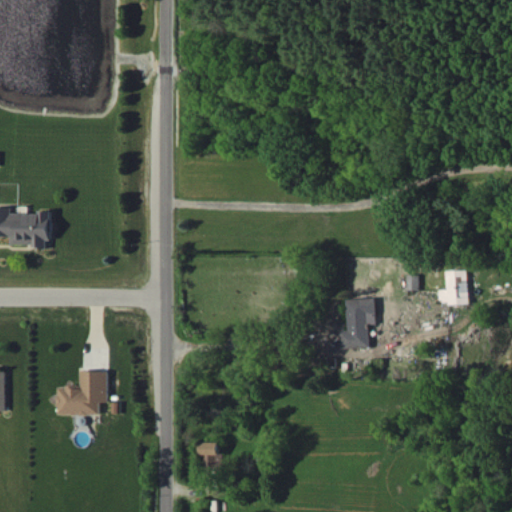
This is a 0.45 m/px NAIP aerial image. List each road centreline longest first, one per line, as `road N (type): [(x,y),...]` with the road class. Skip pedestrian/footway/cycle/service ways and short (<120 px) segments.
road 1 (residential): [(157,0),(154,511)]
road 2 (residential): [(0,284),(156,292)]
